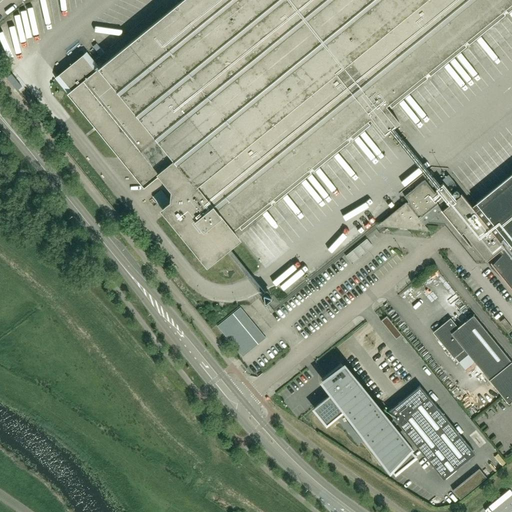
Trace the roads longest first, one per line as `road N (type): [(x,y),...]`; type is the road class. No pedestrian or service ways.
road 1 (unclassified): [(243,399),(441,235)]
road 2 (secondary): [(135,280),(1,116)]
road 3 (secondary): [(360,511),(243,399)]
road 4 (secondary): [(135,280),(233,408)]
road 5 (secondary): [(243,399),(135,280)]
road 6 (secondary): [(233,408),(341,511)]
